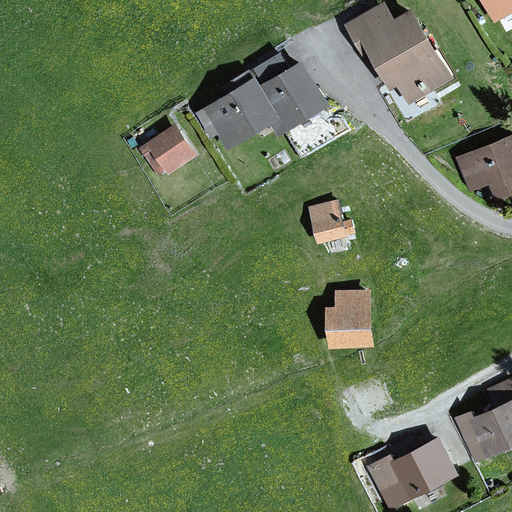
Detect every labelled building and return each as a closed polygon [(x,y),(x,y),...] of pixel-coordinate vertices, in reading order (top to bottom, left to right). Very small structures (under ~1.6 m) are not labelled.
[(393,0),(387,0),(349,22),(369,57),(376,53),(394,84),(400,80),(412,101),(462,72),(421,1),(401,13),(393,0)] [(511,0),(481,0),(495,24),(511,14),(511,0)] [(263,82),(295,62),(286,47),(254,66),(258,74),(263,82)] [(337,99),(309,54),(295,62),(263,82),(284,116),(290,127),(337,99)] [(258,74),(198,111),(213,135),(220,131),(231,148),(284,116),(263,82),(258,74)] [(182,126),(147,152),(169,182),(204,155),(182,126)] [(511,136),(461,153),(473,188),(497,180),(502,197),(511,193),(511,136)] [(342,197),(310,206),(320,240),(357,230),(353,217),(348,219),(342,197)] [(338,305),(328,305),(330,345),(379,343),(377,284),(337,286),(338,305)] [(477,406),(457,415),(478,460),(511,443),(511,396),(480,412),(477,406)] [(400,449),(371,465),(387,494),(403,485),(411,500),(462,472),(441,434),(403,455),(400,449)]
